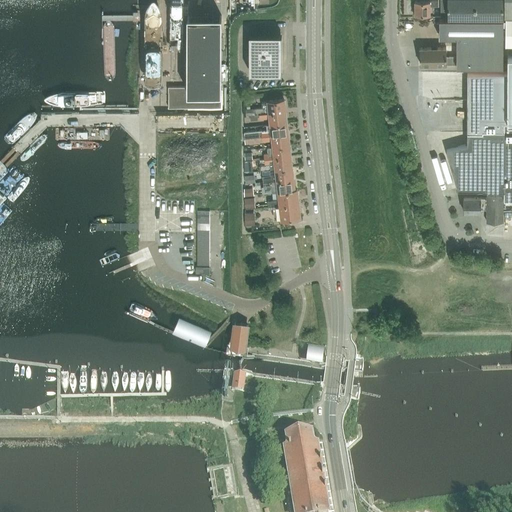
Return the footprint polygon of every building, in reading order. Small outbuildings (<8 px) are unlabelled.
[(438,6),(438,0),(414,0),(414,13),(430,13),(430,6),(438,6)] [(447,0),(447,8),(447,16),(475,17),(503,17),(503,0),(447,0)] [(221,108),(221,16),(187,16),(187,86),(168,86),(168,107),(221,108)] [(456,37),(456,55),(456,64),(456,66),(503,66),(503,19),(439,19),(439,37),(456,37)] [(156,57),(164,56),(163,29),(155,30),(156,57)] [(250,33),(250,72),(265,72),(281,72),(281,50),(281,33),(250,33)] [(446,64),(456,64),(456,55),(446,55),(446,47),(420,47),(420,64),(446,64)] [(511,54),(507,54),(507,72),(467,71),(467,144),(446,150),(457,189),(482,189),(482,190),(486,190),(503,190),(503,194),(503,199),(511,198),(511,54)] [(414,83),(416,91),(432,87),(431,79),(414,83)] [(259,113),(285,110),(283,99),(268,101),(261,102),(262,107),(254,108),(255,114),(259,114),(259,113)] [(286,121),(285,110),(259,113),(259,114),(260,119),(267,118),(266,115),(270,115),(271,123),(286,121)] [(262,129),(244,132),(245,137),(245,138),(248,137),(251,137),(258,136),(287,133),(286,121),(271,123),(266,124),(267,130),(262,130),(262,129)] [(289,144),(287,133),(258,136),(245,138),(245,143),(260,141),(269,140),(269,137),(272,137),(273,146),(289,144)] [(289,144),(273,146),(267,146),(268,152),(264,153),(264,158),(290,155),(289,144)] [(244,152),(245,160),(252,160),(251,152),(244,152)] [(264,158),(264,164),(269,163),(270,169),(276,168),(291,166),(290,155),(264,158)] [(252,160),(244,160),(244,172),(253,172),(252,160)] [(276,168),(270,169),(269,169),(270,174),(262,175),(263,181),(293,178),(291,166),(276,168)] [(254,174),(244,175),(245,184),(255,183),(254,174)] [(293,178),(263,181),(263,187),(271,186),(272,192),(278,191),(294,189),(293,178)] [(253,187),(244,188),(244,190),(244,196),(254,195),(253,188),(253,187)] [(273,200),(267,200),(268,206),(280,204),(298,202),(296,189),(294,189),(278,191),(279,199),(273,200)] [(463,197),(463,211),(480,211),(480,208),(486,208),(486,222),(502,222),(502,201),(502,194),(503,194),(503,190),(486,190),(486,194),(486,197),(463,197)] [(254,197),(244,198),(244,200),(245,209),(255,208),(255,207),(254,197)] [(300,216),(298,202),(280,204),(280,205),(282,218),(300,216)] [(254,212),(244,213),(245,225),(254,225),(254,212)] [(179,318),(174,330),(204,343),(209,331),(179,318)] [(231,345),(244,347),(247,325),(234,323),(231,345)] [(310,362),(319,363),(320,354),(311,352),(310,362)] [(234,381),(233,389),(242,390),(244,377),(237,377),(237,381),(234,381)] [(320,463),(317,446),(313,447),(311,435),(286,439),(288,451),(281,452),(288,494),(292,494),(295,511),(328,511),(325,493),(327,492),(327,490),(324,490),(322,479),(326,479),(325,475),(322,476),(320,465),(323,465),(322,462),(320,463)]
